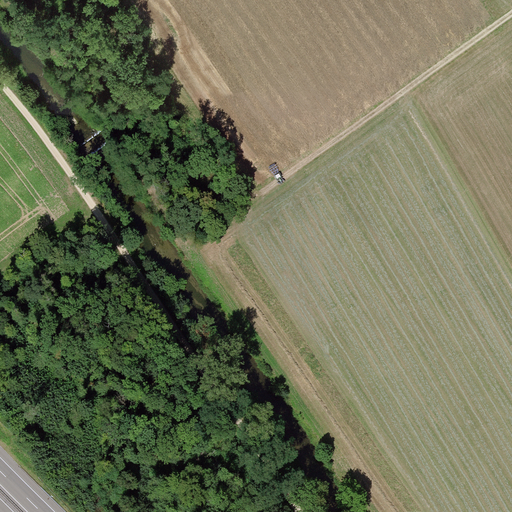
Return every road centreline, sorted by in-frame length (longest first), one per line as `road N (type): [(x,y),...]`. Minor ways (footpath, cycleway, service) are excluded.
road 1 (track): [(297,511),(0,85)]
road 2 (track): [(511,13),(264,189)]
road 3 (track): [(284,175),(269,168),(144,0)]
